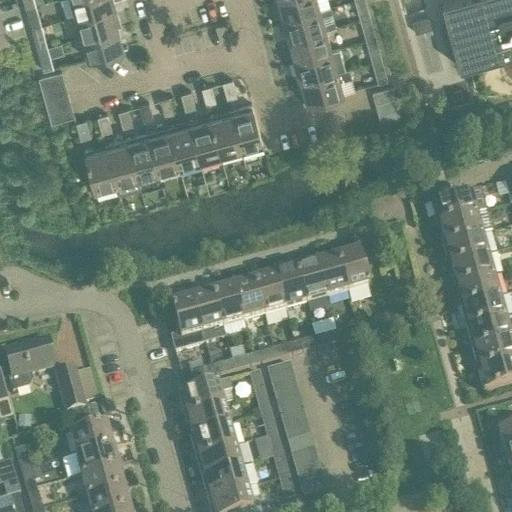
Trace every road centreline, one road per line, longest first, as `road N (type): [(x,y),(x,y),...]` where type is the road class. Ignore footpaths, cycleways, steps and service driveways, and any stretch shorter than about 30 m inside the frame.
road 1 (residential): [(180,511),(122,319),(78,300),(0,310)]
road 2 (residential): [(336,511),(346,498),(310,368)]
road 3 (residential): [(342,101),(275,119),(256,52)]
